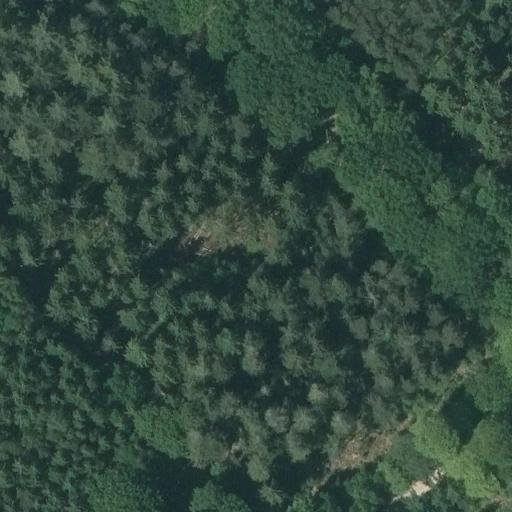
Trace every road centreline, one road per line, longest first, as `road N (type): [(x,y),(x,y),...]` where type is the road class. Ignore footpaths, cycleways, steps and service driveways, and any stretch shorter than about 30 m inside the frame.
road 1 (track): [(511,279),(202,0)]
road 2 (track): [(178,511),(165,484),(174,455),(138,392),(0,279)]
road 3 (track): [(388,511),(511,414)]
